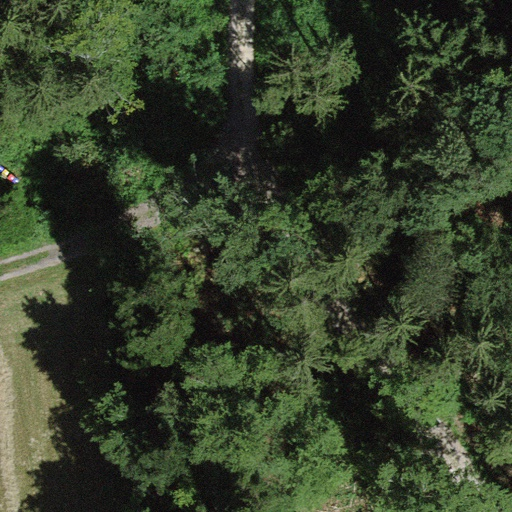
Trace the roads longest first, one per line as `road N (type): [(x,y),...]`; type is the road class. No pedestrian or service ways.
road 1 (track): [(471,511),(242,149),(248,0)]
road 2 (track): [(0,282),(115,255),(242,149)]
